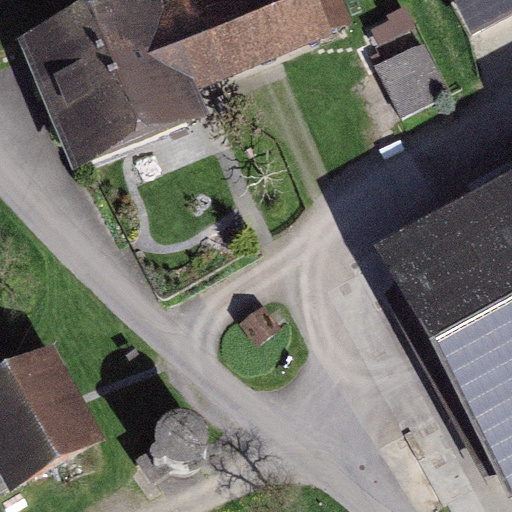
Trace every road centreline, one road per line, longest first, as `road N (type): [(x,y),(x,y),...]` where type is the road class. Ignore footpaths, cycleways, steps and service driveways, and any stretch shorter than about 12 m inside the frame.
road 1 (unclassified): [(0,168),(157,329),(379,511)]
road 2 (track): [(177,511),(302,448)]
